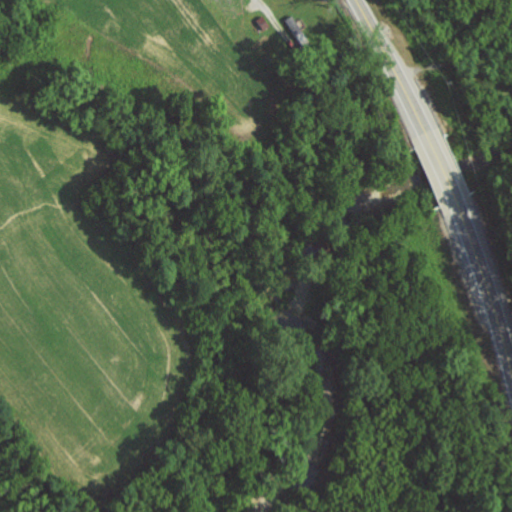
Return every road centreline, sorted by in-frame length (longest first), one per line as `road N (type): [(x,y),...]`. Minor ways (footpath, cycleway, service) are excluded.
road 1 (primary): [(511,375),(454,202)]
road 2 (primary): [(424,133),(354,0)]
